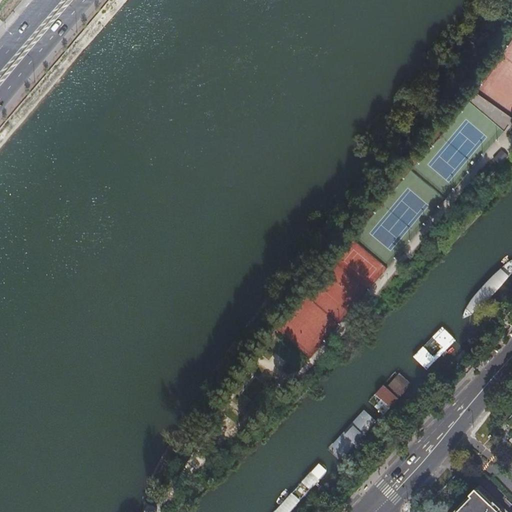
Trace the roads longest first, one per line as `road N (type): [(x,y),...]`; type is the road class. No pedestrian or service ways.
road 1 (primary): [(511,358),(374,509)]
road 2 (primary): [(0,100),(80,0)]
